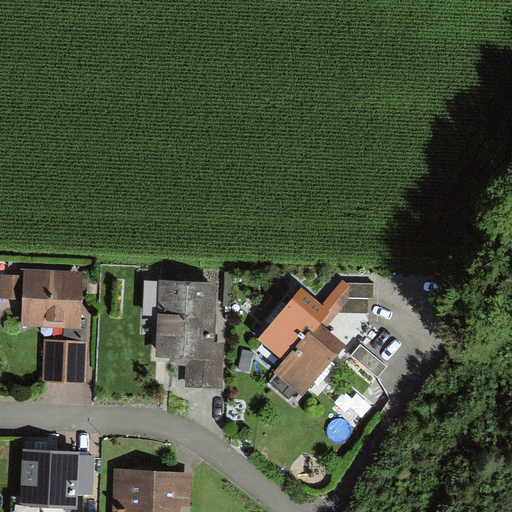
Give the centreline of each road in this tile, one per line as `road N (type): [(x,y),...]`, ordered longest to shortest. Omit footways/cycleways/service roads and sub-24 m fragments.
road 1 (residential): [(287,511),(165,429),(0,413)]
road 2 (residential): [(461,306),(327,511)]
